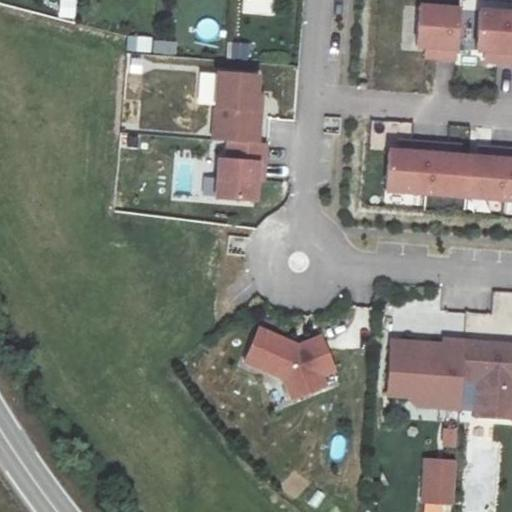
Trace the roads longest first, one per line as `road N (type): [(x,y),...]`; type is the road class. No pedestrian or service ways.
road 1 (residential): [(307,99),(297,262),(511,273)]
road 2 (residential): [(307,99),(511,116)]
